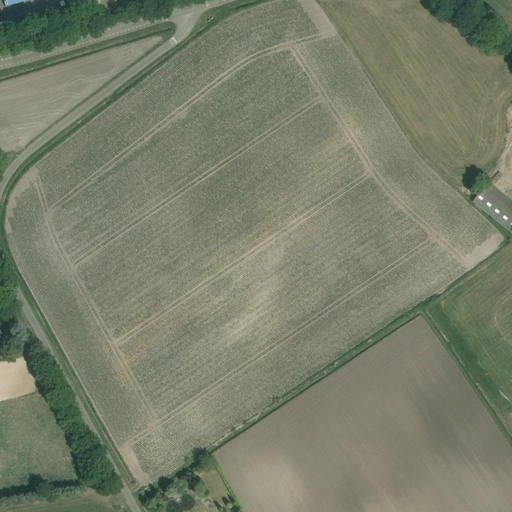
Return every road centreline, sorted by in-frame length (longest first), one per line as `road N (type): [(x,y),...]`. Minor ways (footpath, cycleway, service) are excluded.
road 1 (unclassified): [(136,511),(0,245)]
road 2 (unclassified): [(0,199),(18,162),(182,33),(185,9)]
road 3 (unclassified): [(0,62),(185,9)]
